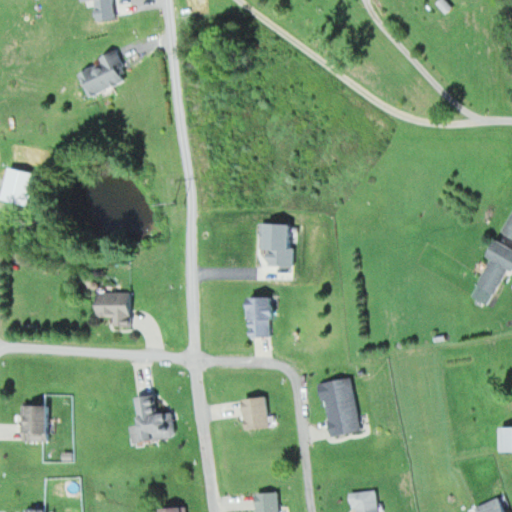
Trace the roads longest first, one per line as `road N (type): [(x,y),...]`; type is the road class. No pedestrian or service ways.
road 1 (residential): [(211,511),(194,358),(190,203),(165,0)]
road 2 (residential): [(511,120),(442,121),(389,108),(238,0)]
road 3 (residential): [(309,511),(289,367),(194,358)]
road 4 (residential): [(0,345),(194,358)]
